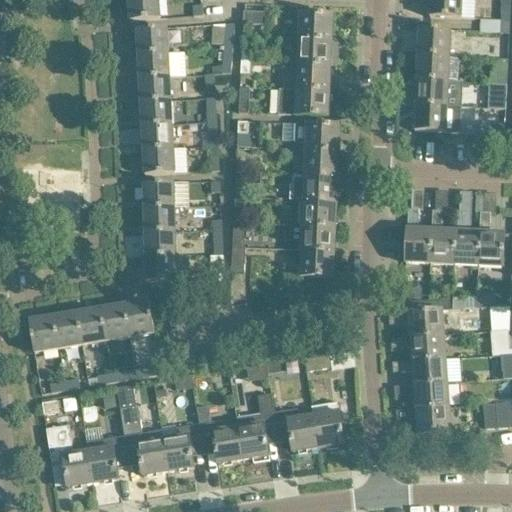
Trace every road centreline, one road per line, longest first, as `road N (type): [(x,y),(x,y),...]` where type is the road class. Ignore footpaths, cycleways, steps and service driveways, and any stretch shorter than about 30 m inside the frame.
road 1 (residential): [(82,272),(97,220),(83,0)]
road 2 (residential): [(169,344),(344,307),(369,309)]
road 3 (residential): [(380,496),(369,309)]
road 4 (residential): [(375,169),(386,0)]
road 5 (residential): [(369,309),(375,169)]
road 6 (residential): [(375,169),(511,175)]
road 7 (residential): [(511,494),(380,496)]
road 8 (residential): [(380,496),(254,511)]
